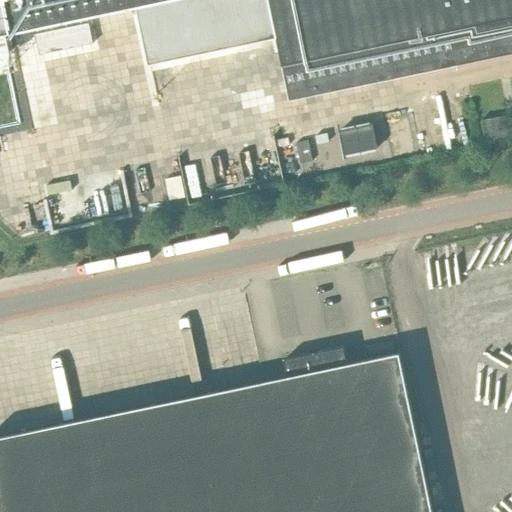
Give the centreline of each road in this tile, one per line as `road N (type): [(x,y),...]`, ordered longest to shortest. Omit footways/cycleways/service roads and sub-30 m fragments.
road 1 (unclassified): [(511,201),(0,308)]
road 2 (unknown): [(0,165),(90,137),(211,115)]
road 3 (unknown): [(436,511),(410,365)]
